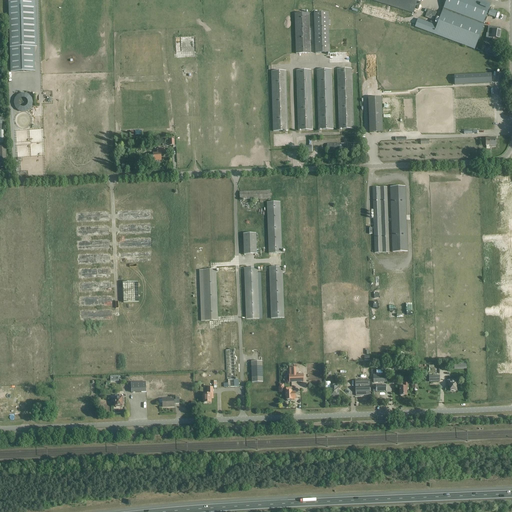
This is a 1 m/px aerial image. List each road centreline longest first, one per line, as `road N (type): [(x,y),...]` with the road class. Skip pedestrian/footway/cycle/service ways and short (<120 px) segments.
road 1 (unclassified): [(0,181),(495,162),(511,142)]
road 2 (unclassified): [(0,429),(511,409)]
road 3 (motorway): [(511,493),(156,511)]
